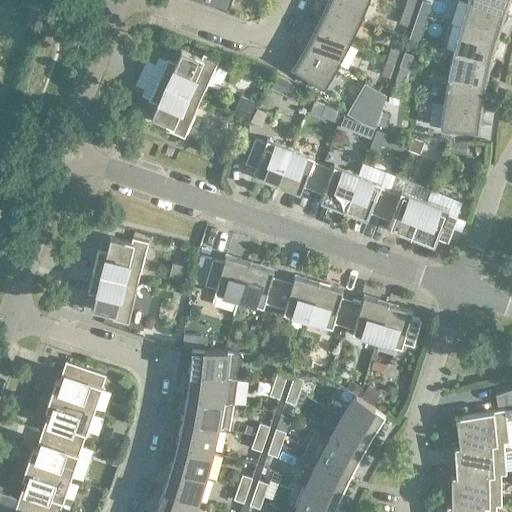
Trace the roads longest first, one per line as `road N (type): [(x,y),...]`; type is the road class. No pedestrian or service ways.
road 1 (residential): [(463,290),(67,160)]
road 2 (residential): [(16,312),(136,354),(151,372),(146,433),(117,511)]
road 3 (residential): [(403,511),(421,408),(463,290)]
road 4 (residential): [(67,160),(122,0)]
road 5 (residential): [(291,0),(276,25),(250,38),(146,0)]
road 6 (residential): [(16,312),(67,160)]
road 7 (residential): [(463,290),(511,147)]
